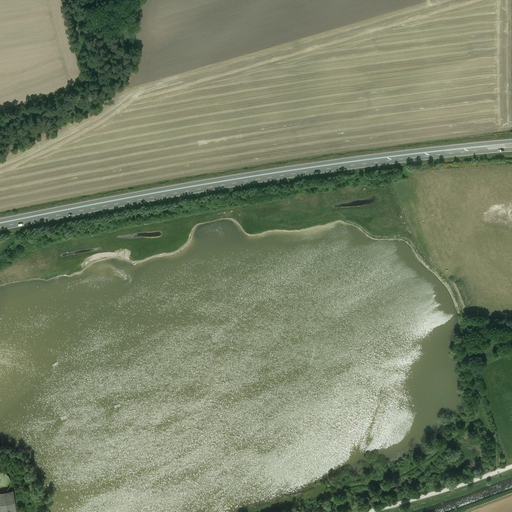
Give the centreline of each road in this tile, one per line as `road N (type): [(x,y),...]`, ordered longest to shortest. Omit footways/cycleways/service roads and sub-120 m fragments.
road 1 (trunk): [(0,229),(282,176),(511,150)]
road 2 (trunk): [(511,142),(280,170),(0,221)]
road 3 (track): [(0,113),(85,82),(137,31)]
road 4 (track): [(511,466),(362,511)]
